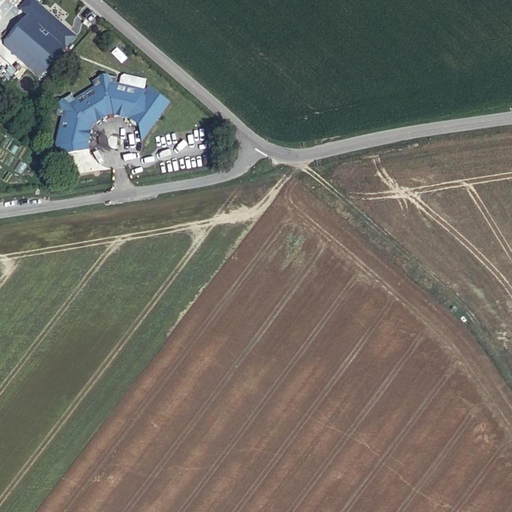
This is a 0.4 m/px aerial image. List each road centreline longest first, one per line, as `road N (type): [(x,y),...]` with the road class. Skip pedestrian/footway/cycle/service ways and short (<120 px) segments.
road 1 (track): [(511,377),(459,300),(295,165),(292,153)]
road 2 (unclassified): [(0,213),(233,175),(258,144)]
road 3 (tertiary): [(258,144),(310,154),(511,117)]
road 4 (tertiary): [(91,0),(258,144)]
